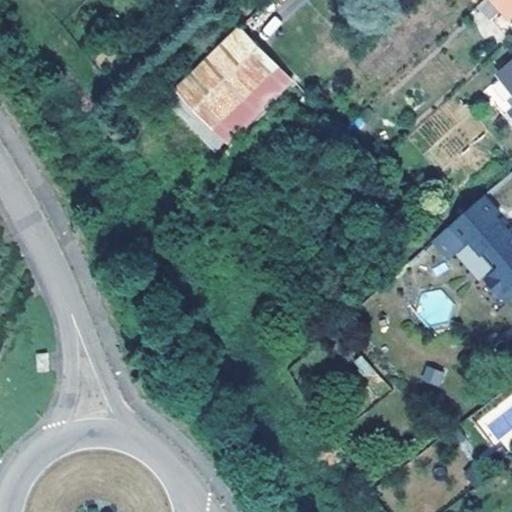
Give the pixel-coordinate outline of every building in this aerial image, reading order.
[(511,0),(494,0),(511,18),(511,0)] [(292,82),(243,29),(178,91),(227,142),(292,82)] [(502,214),(487,195),(451,225),(468,246),(473,240),(498,269),(489,279),(508,303),(511,299),(511,229),(510,232),(498,218),(502,214)] [(511,229),(511,225),(502,214),(498,218),(510,232),(511,229)] [(499,332),(468,356),(479,370),(509,347),(499,332)] [(49,369),(47,350),(36,351),(37,369),(49,369)] [(426,365),(421,380),(441,386),(445,372),(426,365)] [(493,458),(502,470),(511,461),(511,457),(505,448),(493,458)]
